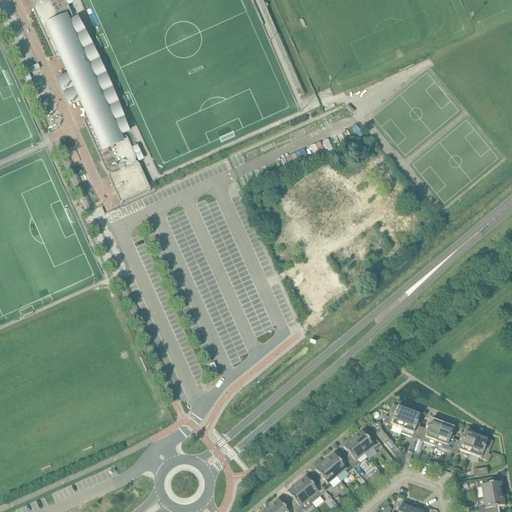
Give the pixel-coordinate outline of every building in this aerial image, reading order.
[(28,0),(29,0),(29,1),(30,1),(30,2),(31,2),(32,3),(33,3),(34,3),(35,3),(34,4),(34,5),(34,6),(33,7),(33,8),(33,9),(33,10),(33,11),(34,12),(34,13),(53,55),(54,57),(54,58),(55,58),(55,59),(57,57),(60,59),(60,61),(61,61),(61,60),(62,60),(63,60),(69,74),(71,78),(80,98),(82,103),(88,116),(87,117),(86,117),(86,118),(87,119),(86,122),(84,123),(84,124),(85,127),(105,169),(105,170),(105,171),(106,172),(107,172),(107,173),(108,173),(109,174),(109,175),(109,176),(109,177),(109,178),(109,179),(109,180),(117,196),(120,204),(121,204),(122,204),(123,204),(123,203),(123,202),(148,191),(148,192),(149,192),(150,192),(150,191),(151,191),(151,190),(150,190),(149,186),(147,183),(140,166),(139,165),(138,164),(138,163),(137,163),(136,162),(135,162),(136,161),(136,160),(136,159),(136,158),(135,157),(135,156),(135,155),(132,148),(128,140),(127,139),(127,138),(126,138),(126,137),(125,136),(124,136),(123,135),(122,135),(121,135),(121,133),(118,134),(97,89),(100,88),(97,82),(97,78),(95,76),(92,69),(89,71),(69,26),(72,24),(71,23),(71,22),(72,21),(72,20),(72,19),(72,18),(72,17),(72,16),(72,15),(68,6),(65,0),(28,0)] [(41,68),(28,73),(36,94),(49,89),(41,68)] [(290,202),(290,203),(296,236),(296,237),(297,237),(298,237),(319,234),(342,262),(343,262),(344,262),(345,262),(370,241),(371,241),(371,240),(371,239),(371,238),(348,210),(360,176),(360,175),(360,174),(359,174),(328,162),(327,162),(326,162),(326,163),(325,163),(313,197),(292,201),(291,201),(291,202),(290,202)] [(392,426),(402,430),(409,411),(399,407),(398,407),(394,406),(391,414),(392,414),(390,418),(385,417),(383,423),(392,427),(392,426)] [(420,415),(409,411),(402,430),(401,434),(418,440),(422,428),(417,426),(418,423),(420,416),(420,415)] [(418,440),(434,447),(443,423),(432,419),(432,420),(429,427),(428,430),(422,428),(418,440)] [(454,427),(443,423),(434,447),(451,453),(456,441),(451,439),(452,436),(451,436),(454,428),(454,427)] [(382,430),(376,434),(385,444),(390,440),(382,430)] [(375,452),(381,447),(373,437),(369,441),(367,438),(361,432),(352,439),(365,455),(372,448),(375,452)] [(459,451),(470,455),(477,436),(466,432),(465,432),(463,440),(462,440),(461,443),(456,441),(451,453),(457,455),(459,451)] [(489,462),(491,456),(487,454),(488,449),(489,450),(492,442),(487,440),(488,440),(477,436),(470,455),(480,458),(480,459),(489,462)] [(350,456),(346,460),(354,470),(360,465),(357,461),(365,455),(352,439),(343,446),(343,447),(348,453),(348,454),(350,456)] [(348,475),(354,470),(346,460),(341,463),(339,461),(334,455),(333,455),(324,462),(337,478),(341,483),(349,476),(348,475)] [(329,484),(337,478),(324,462),(315,469),(316,470),(315,470),(320,476),(322,479),(318,483),(326,493),(332,488),(329,484)] [(474,471),(475,477),(488,475),(486,468),(474,471)] [(379,472),(370,479),(372,481),(381,475),(379,472)] [(320,498),(326,493),(318,483),(313,486),(311,484),(306,478),(305,478),(296,485),(309,501),(317,494),(320,498)] [(493,484),(492,478),(476,481),(477,489),(481,488),(483,498),(503,495),(501,483),(500,483),(493,484)] [(302,507),(309,501),(296,485),(287,492),(288,493),(287,493),(292,499),(294,502),(290,505),(295,511),(302,511),(304,510),(302,507)] [(480,509),(480,511),(497,511),(497,508),(504,506),(505,506),(503,495),(483,498),(485,508),(480,509)] [(277,500),(268,508),(271,511),(295,511),(290,505),(286,509),(284,506),(283,507),(278,501),(277,500)]
